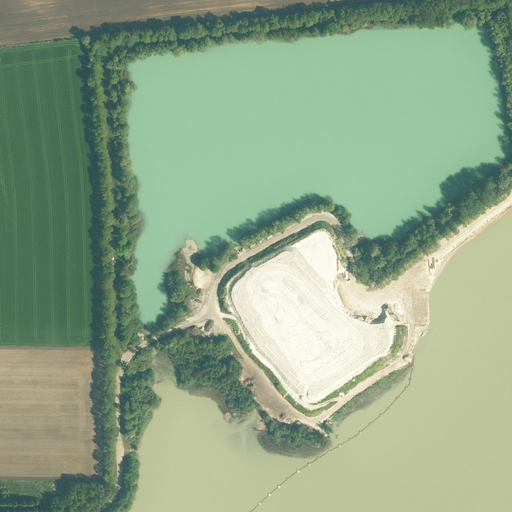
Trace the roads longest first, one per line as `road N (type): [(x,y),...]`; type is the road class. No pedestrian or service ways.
road 1 (track): [(385,282),(408,318),(402,354),(313,419),(283,403),(209,306)]
road 2 (track): [(123,360),(104,63)]
